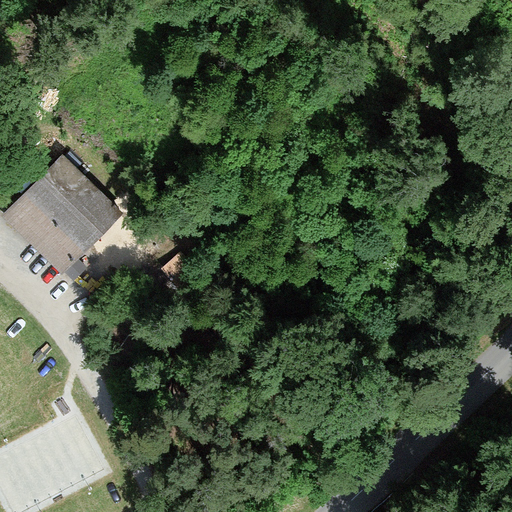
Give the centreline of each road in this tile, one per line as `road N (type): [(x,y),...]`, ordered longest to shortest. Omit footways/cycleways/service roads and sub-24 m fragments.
road 1 (track): [(158,511),(87,368),(35,297),(0,269)]
road 2 (unclassified): [(511,349),(341,511)]
